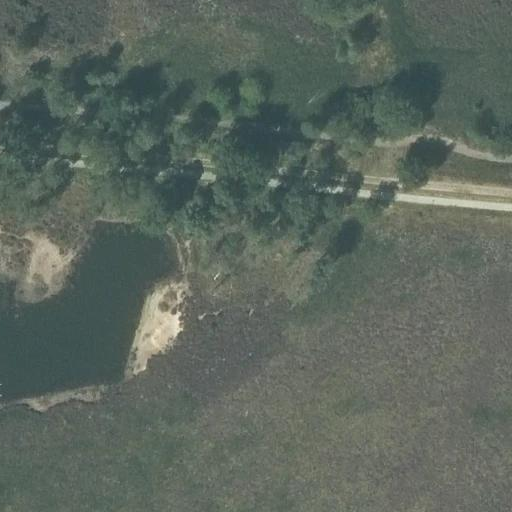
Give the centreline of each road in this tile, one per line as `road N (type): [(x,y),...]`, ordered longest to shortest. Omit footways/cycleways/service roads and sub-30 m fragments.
road 1 (unknown): [(0,107),(435,142),(511,156)]
road 2 (track): [(0,149),(511,196)]
